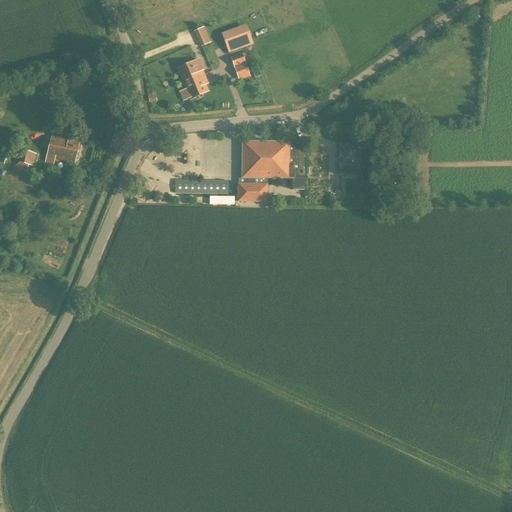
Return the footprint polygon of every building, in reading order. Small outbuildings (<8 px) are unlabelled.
[(222,33),(229,54),(253,45),(246,24),(222,33)] [(210,43),(208,38),(199,42),(201,47),(210,43)] [(247,52),(231,58),(239,81),(250,77),(245,62),(250,60),(247,52)] [(177,69),(184,85),(202,77),(200,71),(202,70),(198,60),(177,69)] [(202,77),(184,85),(190,100),(209,92),(202,77)] [(377,134),(377,142),(388,142),(388,134),(377,134)] [(52,135),(45,162),(53,164),(54,158),(75,163),(80,140),(69,138),(68,139),(52,135)] [(243,143),(243,177),(244,177),(244,184),(239,184),(238,201),(266,201),(266,178),(292,178),(292,190),(305,190),(305,178),(303,178),(303,139),(270,139),(270,143),(243,143)] [(340,146),(339,165),(339,174),(358,174),(358,166),(359,146),(340,146)] [(28,165),(34,167),(37,154),(18,149),(13,168),(27,171),(28,165)] [(175,194),(228,194),(228,181),(175,181),(175,194)] [(330,206),(335,206),(335,204),(341,204),(341,197),(342,197),(342,188),(335,188),(335,194),(330,194),(330,206)] [(233,206),(233,197),(209,197),(209,205),(233,206)]
